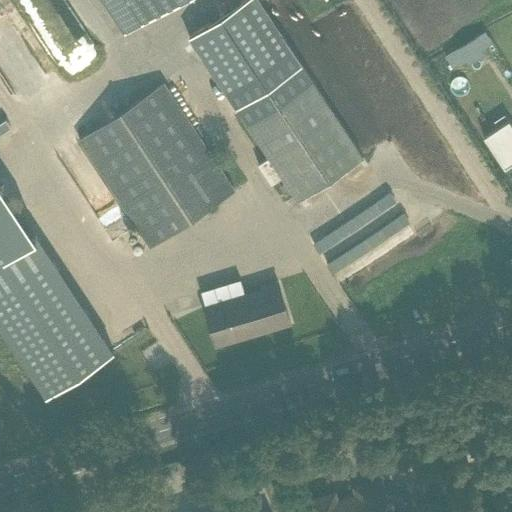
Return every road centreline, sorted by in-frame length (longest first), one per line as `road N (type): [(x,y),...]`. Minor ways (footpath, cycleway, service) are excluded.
road 1 (secondary): [(511,323),(0,479)]
road 2 (unknown): [(366,367),(241,138),(180,51),(177,16),(186,0)]
road 3 (unknown): [(283,0),(406,159),(511,236)]
